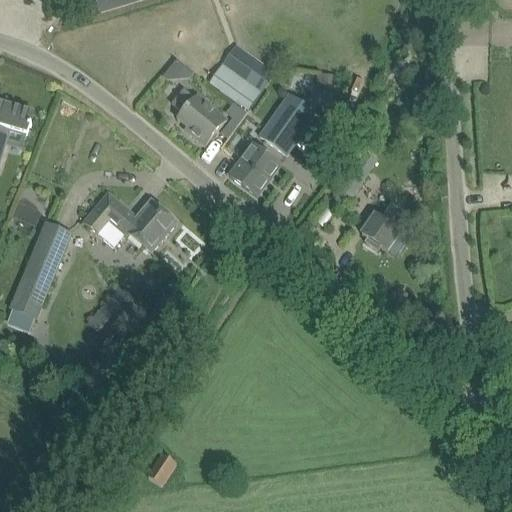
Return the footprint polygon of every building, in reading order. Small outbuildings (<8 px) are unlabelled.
[(97,0),(101,14),(146,0),(97,0)] [(210,85),(249,112),(275,75),(236,47),(210,85)] [(186,133),(205,149),(227,123),(198,98),(196,101),(184,91),(172,106),(183,115),(178,121),(188,130),(186,133)] [(287,158),(317,116),(288,95),(258,138),(287,158)] [(0,166),(10,133),(27,138),(29,130),(31,130),(32,127),(30,127),(34,115),(0,105),(0,166)] [(247,115),(232,105),(225,114),(232,120),(219,134),(227,141),(247,115)] [(257,199),(281,167),(254,148),(231,179),(257,199)] [(343,212),(371,170),(360,163),(332,205),(343,212)] [(108,196),(84,225),(114,251),(124,239),(126,241),(130,238),(151,256),(177,226),(151,204),(137,221),(108,196)] [(381,251),(387,255),(388,254),(396,260),(409,241),(401,235),(402,234),(396,230),(406,216),(392,207),(382,221),(377,217),(362,237),(368,241),(365,245),(379,255),(381,251)] [(66,234),(42,225),(10,309),(33,318),(66,234)] [(137,307),(120,292),(90,328),(107,342),(137,307)] [(163,458),(159,464),(148,480),(161,489),(176,467),(163,458)]
